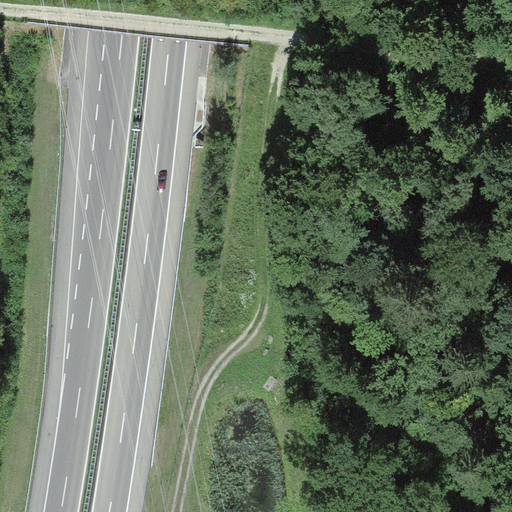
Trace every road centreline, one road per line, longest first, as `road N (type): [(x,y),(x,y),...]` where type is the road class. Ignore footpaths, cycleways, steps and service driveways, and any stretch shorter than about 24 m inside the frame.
road 1 (track): [(0,14),(412,49),(511,83)]
road 2 (motorway): [(110,511),(175,0)]
road 3 (motorway): [(126,0),(62,511)]
road 4 (track): [(178,511),(207,381),(253,325),(272,268),(304,35)]
